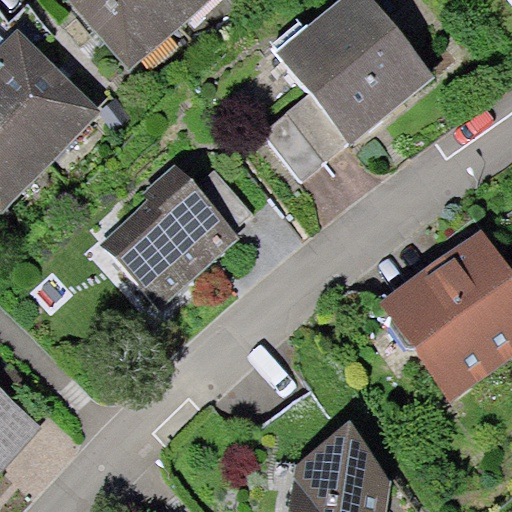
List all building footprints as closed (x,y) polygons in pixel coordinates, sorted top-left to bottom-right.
[(65,0),(134,86),(201,19),(182,0),(65,0)] [(182,0),(201,19),(225,0),(182,0)] [(294,65),(361,160),(452,96),(385,2),(294,65)] [(29,56),(0,83),(0,113),(60,169),(102,122),(29,56)] [(0,198),(18,217),(60,169),(0,113),(0,198)] [(119,249),(165,315),(243,261),(197,194),(119,249)] [(400,334),(458,409),(511,367),(511,282),(495,261),(400,334)] [(0,381),(0,491),(55,432),(0,381)] [(301,511),(401,511),(406,490),(370,450),(305,478),(301,511)]
